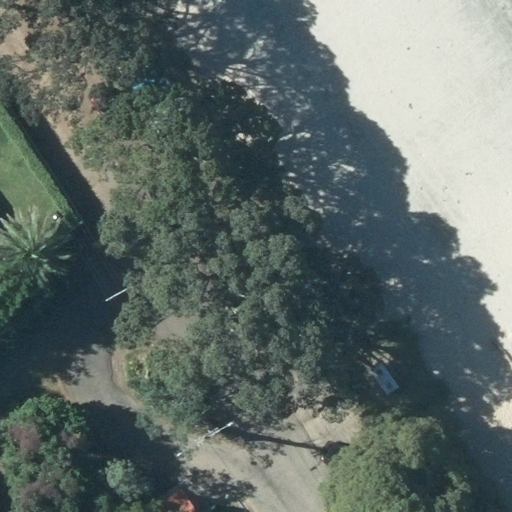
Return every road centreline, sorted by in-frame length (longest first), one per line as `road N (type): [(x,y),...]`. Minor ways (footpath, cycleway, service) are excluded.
road 1 (unclassified): [(295,503),(166,457),(79,402),(68,326),(106,270),(150,253)]
road 2 (unclassified): [(150,253),(295,503)]
road 3 (residential): [(150,253),(0,36)]
